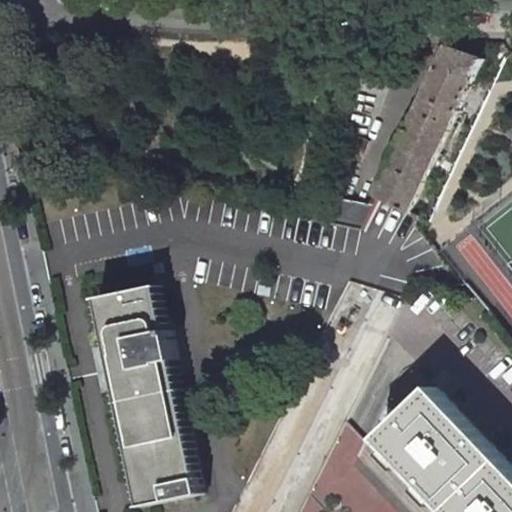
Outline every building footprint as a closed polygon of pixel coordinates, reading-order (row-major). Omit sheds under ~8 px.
[(413,214),(476,82),(484,64),(451,48),(380,197),(413,214)] [(363,229),(376,205),(338,198),(333,223),(363,229)] [(457,272),(481,258),(468,236),(444,249),(457,272)] [(163,286),(105,298),(116,351),(106,353),(111,382),(122,380),(146,492),(148,492),(151,507),(205,496),(202,480),(204,480),(188,405),(186,405),(176,361),(181,360),(175,330),(172,331),(163,286)] [(511,511),(511,462),(489,438),(479,448),(467,435),(477,425),(440,386),(384,439),(376,431),(373,431),(367,443),(344,419),(296,511),(511,511)] [(479,448),(489,438),(477,425),(467,435),(479,448)]
